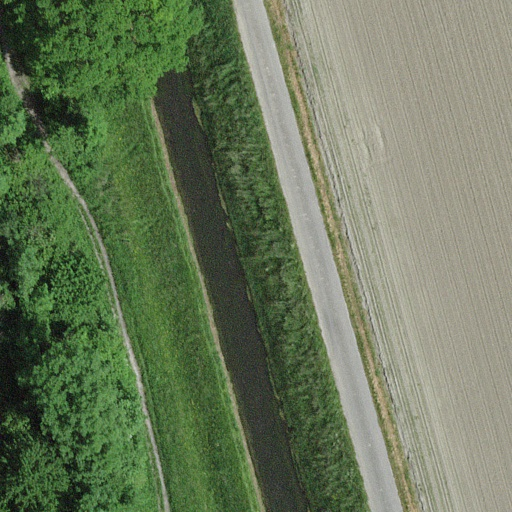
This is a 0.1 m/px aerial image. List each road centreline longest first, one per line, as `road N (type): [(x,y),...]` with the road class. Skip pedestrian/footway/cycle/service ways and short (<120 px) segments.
road 1 (track): [(164,511),(149,395),(80,195),(15,58),(2,0)]
road 2 (unclassified): [(249,0),(389,511)]
